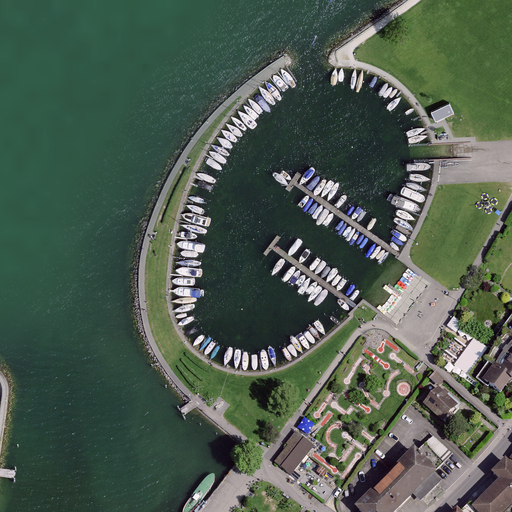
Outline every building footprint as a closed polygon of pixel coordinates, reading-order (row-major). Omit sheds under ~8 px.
[(431,106),(437,118),(457,109),(451,97),(431,106)] [(511,313),(469,372),(500,394),(511,377),(511,313)] [(460,408),(439,390),(425,408),(446,425),(460,408)] [(287,446),(274,462),(291,476),(314,446),(295,432),(285,444),(287,446)] [(354,507),(358,511),(394,511),(413,494),(420,501),(443,479),(414,449),(354,507)] [(499,481),(473,508),(476,511),(503,511),(511,503),(511,466),(508,462),(505,460),(491,474),(499,481)]
